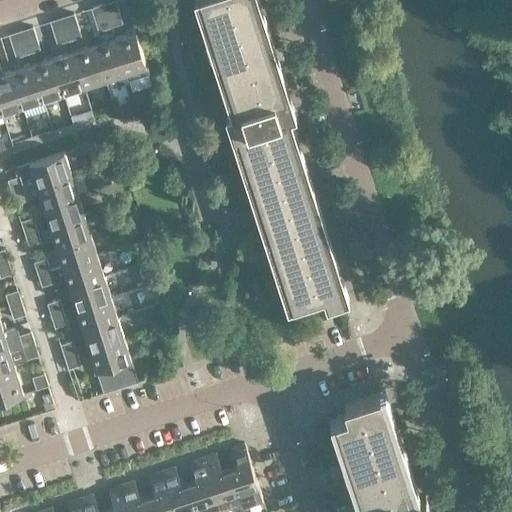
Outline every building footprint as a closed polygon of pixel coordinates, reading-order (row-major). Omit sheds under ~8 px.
[(122,22),(115,0),(110,0),(103,3),(110,25),(122,22)] [(349,296),(291,115),(296,113),(259,0),(195,0),(231,110),(226,112),(288,305),(324,294),(327,303),(349,296)] [(110,25),(103,3),(91,6),(98,29),(110,25)] [(81,35),(74,12),(62,16),(69,39),(81,35)] [(69,39),(62,16),(50,20),(57,42),(69,39)] [(40,48),(33,25),(21,29),(28,52),(40,48)] [(28,52),(21,29),(9,33),(16,56),(28,52)] [(147,65),(136,30),(114,37),(125,72),(147,65)] [(125,72),(114,37),(94,43),(105,78),(125,72)] [(105,78),(94,43),(73,50),(84,85),(105,78)] [(84,85),(73,50),(52,56),(64,91),(84,85)] [(64,91),(52,56),(32,63),(43,98),(64,91)] [(43,98),(32,63),(11,70),(22,104),(43,98)] [(22,104),(11,70),(0,73),(0,105),(2,111),(22,104)] [(10,132),(0,134),(0,144),(13,141),(10,132)] [(71,171),(64,149),(30,161),(37,182),(71,171)] [(78,192),(71,171),(37,182),(43,203),(78,192)] [(24,186),(20,174),(8,178),(12,190),(24,186)] [(28,198),(24,186),(12,190),(16,202),(28,198)] [(85,212),(78,192),(43,203),(50,223),(85,212)] [(91,233),(85,212),(50,223),(56,244),(91,233)] [(37,227),(33,215),(21,219),(25,231),(37,227)] [(41,240),(37,227),(25,231),(29,243),(41,240)] [(98,254),(91,233),(56,244),(63,265),(98,254)] [(0,262),(8,260),(4,247),(0,248),(0,262)] [(104,274),(98,254),(63,265),(69,285),(104,274)] [(50,269),(46,257),(34,260),(38,273),(50,269)] [(12,272),(8,260),(0,262),(0,275),(12,272)] [(129,271),(143,298),(165,286),(151,260),(129,271)] [(54,281),(50,269),(38,273),(42,285),(54,281)] [(111,295),(104,274),(69,285),(76,306),(111,295)] [(22,301),(18,289),(6,292),(9,305),(22,301)] [(117,315),(111,295),(76,306),(83,326),(117,315)] [(63,310),(59,298),(47,302),(51,314),(63,310)] [(25,313),(22,301),(9,305),(13,317),(25,313)] [(67,322),(63,310),(51,314),(55,326),(67,322)] [(124,336),(117,315),(83,326),(89,347),(124,336)] [(0,352),(10,349),(4,329),(0,330),(0,352)] [(35,342),(31,330),(19,334),(23,346),(35,342)] [(131,357),(124,336),(89,347),(96,369),(131,357)] [(76,351),(73,339),(60,343),(64,355),(76,351)] [(39,354),(35,342),(23,346),(27,358),(39,354)] [(0,375),(17,370),(10,349),(0,352),(0,375)] [(80,363),(76,351),(64,355),(68,367),(80,363)] [(138,380),(131,357),(96,369),(103,391),(117,387),(116,386),(135,380),(135,381),(138,380)] [(0,399),(24,392),(17,370),(0,375),(0,399)] [(48,384),(44,372),(32,376),(36,388),(48,384)] [(431,511),(426,496),(425,492),(420,494),(385,389),(344,403),(348,413),(330,418),(361,511),(431,511)] [(263,496),(245,442),(231,446),(237,465),(230,467),(242,503),(263,496)] [(242,503),(230,467),(222,470),(216,451),(203,456),(221,510),(242,503)] [(215,511),(221,510),(203,456),(190,460),(196,478),(189,481),(199,511),(215,511)] [(199,511),(189,481),(181,483),(175,465),(162,469),(176,511),(199,511)] [(176,511),(162,469),(149,474),(155,492),(148,494),(153,511),(176,511)] [(153,511),(148,494),(140,497),(134,479),(121,483),(130,511),(153,511)] [(130,511),(121,483),(108,487),(114,505),(107,508),(108,511),(130,511)] [(108,511),(107,508),(99,510),(93,492),(80,496),(85,511),(108,511)] [(85,511),(80,496),(67,501),(70,511),(85,511)]
